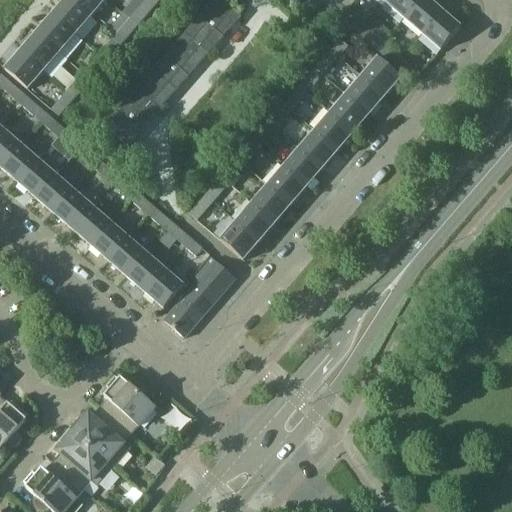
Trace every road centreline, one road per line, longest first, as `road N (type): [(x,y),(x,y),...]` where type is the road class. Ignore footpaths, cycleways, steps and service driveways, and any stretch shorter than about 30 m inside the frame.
road 1 (residential): [(184,386),(504,11),(493,0)]
road 2 (secondary): [(261,452),(511,147)]
road 3 (residential): [(0,224),(136,344)]
road 4 (residential): [(58,426),(0,316)]
